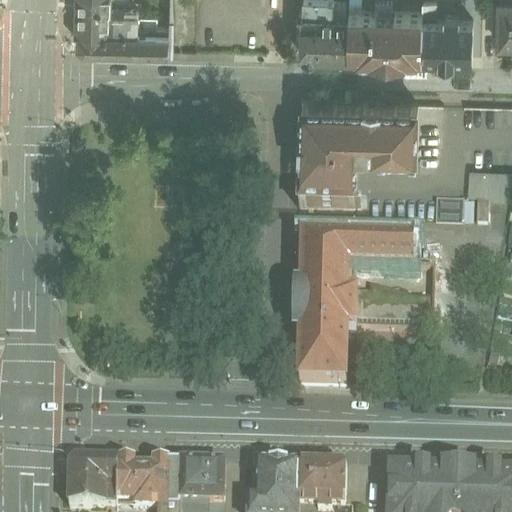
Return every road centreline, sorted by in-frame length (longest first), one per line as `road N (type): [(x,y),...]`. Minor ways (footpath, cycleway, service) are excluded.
road 1 (residential): [(33,66),(511,79)]
road 2 (residential): [(136,418),(148,449),(159,454),(511,464)]
road 3 (secondary): [(136,418),(511,426)]
road 4 (secondary): [(33,66),(29,411)]
